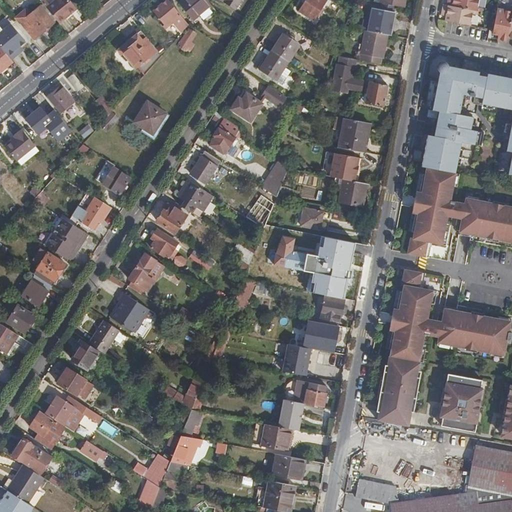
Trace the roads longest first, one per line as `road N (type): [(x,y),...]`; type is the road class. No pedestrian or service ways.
road 1 (residential): [(272,0),(0,422)]
road 2 (residential): [(419,39),(328,511)]
road 3 (tertiary): [(130,0),(0,107)]
